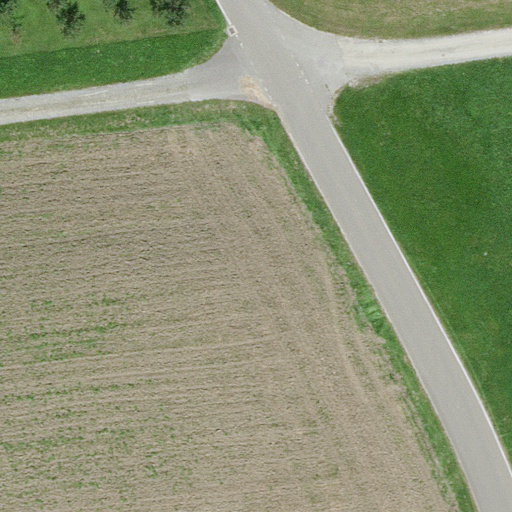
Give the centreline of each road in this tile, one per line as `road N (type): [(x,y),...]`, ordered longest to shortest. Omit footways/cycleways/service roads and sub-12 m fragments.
road 1 (unclassified): [(511,469),(258,0)]
road 2 (track): [(0,109),(296,69)]
road 3 (track): [(511,39),(296,69)]
